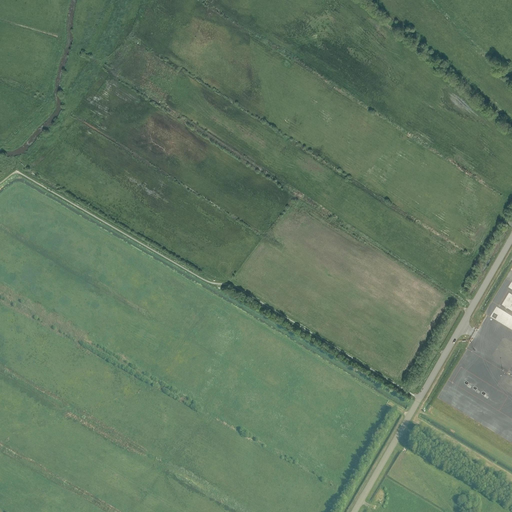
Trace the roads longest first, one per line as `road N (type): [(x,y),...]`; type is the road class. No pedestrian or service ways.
road 1 (unclassified): [(354,511),(511,237)]
road 2 (track): [(0,141),(49,106),(63,0)]
